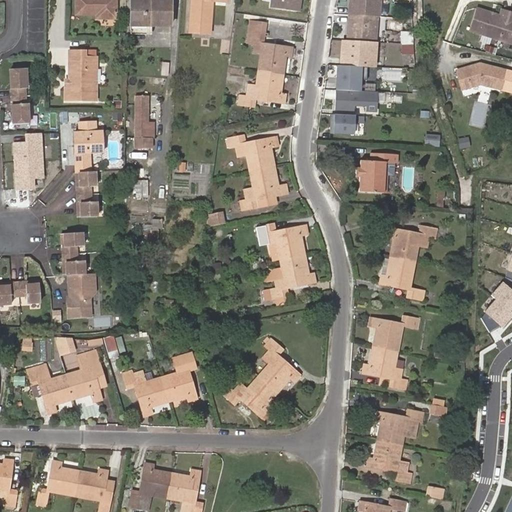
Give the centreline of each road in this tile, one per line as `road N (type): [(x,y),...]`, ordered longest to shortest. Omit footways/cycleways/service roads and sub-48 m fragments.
road 1 (residential): [(325,0),(307,145),(345,286),(337,440)]
road 2 (residential): [(0,435),(337,440)]
road 3 (residential): [(511,348),(494,369),(487,478),(474,511)]
